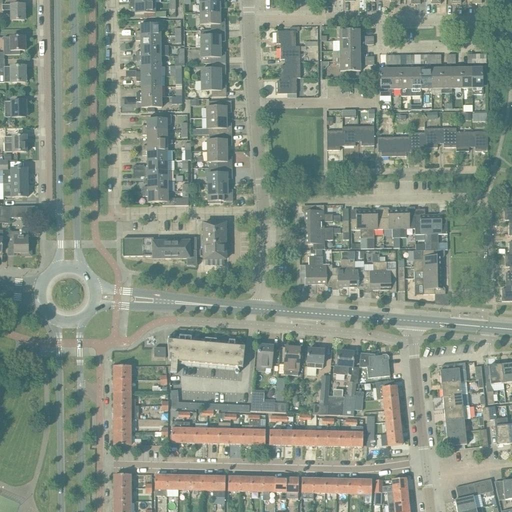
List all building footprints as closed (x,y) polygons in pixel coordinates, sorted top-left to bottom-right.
[(202,0),(202,4),(200,4),(200,15),(220,15),(220,9),(225,9),(224,0),(202,0)] [(155,12),(155,3),(130,4),(130,7),(135,7),(135,13),(145,13),(155,13),(155,12)] [(24,21),(24,5),(2,6),(3,11),(12,11),(12,22),(24,21)] [(211,31),(212,31),(225,31),(225,20),(220,20),(220,15),(200,15),(200,26),(211,26),(211,31)] [(164,29),(164,21),(143,22),(143,26),(140,26),(140,32),(135,32),(135,37),(161,36),(161,31),(163,31),(164,29)] [(212,31),(211,31),(200,32),(200,37),(200,48),(220,48),(220,42),(225,42),(225,31),(212,31)] [(337,39),(337,42),(360,41),(359,31),(339,31),(340,39),(337,39)] [(282,48),(296,47),(295,32),(276,32),(276,45),(282,45),(282,48)] [(140,47),(161,47),(161,36),(135,37),(135,41),(140,41),(140,47)] [(25,51),(25,37),(4,38),(4,56),(20,55),(20,51),(25,51)] [(360,52),(360,41),(337,42),(337,45),(340,45),(340,52),(360,52)] [(161,57),(161,47),(140,47),(141,52),(136,52),(136,57),(161,57)] [(286,63),(300,63),(300,47),(296,47),(282,48),(280,48),(280,60),(286,60),(286,63)] [(211,65),(213,65),(226,64),(225,53),(220,53),(220,48),(200,48),(201,65),(211,65)] [(337,59),(337,62),(360,62),(360,52),(340,52),(340,59),(337,59)] [(141,62),(141,67),(161,67),(161,57),(136,57),(136,62),(141,62)] [(360,62),(337,62),(337,65),(340,65),(340,73),(345,73),(345,80),(359,79),(359,73),(360,73),(360,62)] [(281,79),(283,79),(297,79),(301,79),(300,63),(286,63),(286,66),(281,66),(281,79)] [(226,64),(213,65),(211,65),(211,71),(201,71),(201,81),(221,81),(221,75),(226,75),(226,64)] [(25,83),(25,67),(4,68),(5,84),(25,83)] [(161,77),(161,67),(141,67),(141,73),(136,73),(136,78),(161,77)] [(176,78),(182,78),(182,67),(175,67),(175,70),(170,70),(170,77),(176,78)] [(441,94),(451,94),(451,69),(441,70),(441,94)] [(461,69),(451,69),(451,94),(452,94),(452,93),(454,93),(454,89),(462,89),(461,69)] [(471,69),(461,69),(462,89),(467,89),(468,99),(472,99),(472,95),(471,69)] [(482,69),(471,69),(472,95),(483,95),(482,89),(482,69)] [(380,97),(390,97),(390,94),(390,70),(379,71),(380,97)] [(393,90),(400,90),(400,70),(390,70),(390,94),(393,94),(393,90)] [(401,97),(411,97),(410,70),(400,70),(400,90),(401,97)] [(421,97),(421,90),(421,70),(410,70),(411,97),(421,97)] [(431,70),(421,70),(421,90),(428,90),(428,93),(431,93),(431,70)] [(441,70),(431,70),(431,93),(431,94),(441,94),(441,70)] [(161,77),(136,78),(136,82),(141,82),(141,88),(161,88),(161,77)] [(297,95),(297,79),(283,79),(283,82),(277,82),(277,95),(287,95),(287,98),(297,98),(297,95)] [(221,86),(221,81),(201,81),(201,92),(212,92),(212,98),(216,98),(226,98),(226,86),(221,86)] [(136,98),(161,98),(161,88),(141,88),(141,93),(136,93),(136,98)] [(161,98),(136,98),(136,103),(141,103),(141,109),(162,108),(161,98)] [(26,118),(26,102),(5,102),(5,118),(26,118)] [(207,119),(226,119),(226,113),(231,113),(231,102),(209,102),(209,108),(206,108),(207,119)] [(142,131),(167,131),(167,125),(170,125),(171,124),(171,116),(151,116),(151,120),(147,121),(147,126),(142,127),(142,131)] [(232,135),(231,124),(226,124),(226,119),(224,119),(207,119),(207,129),(191,129),(191,136),(209,136),(217,135),(232,135)] [(358,128),(358,141),(361,141),(361,147),(374,147),(374,127),(358,128)] [(342,132),(342,145),(342,147),(355,147),(355,141),(358,141),(358,128),(342,128),(342,132)] [(440,143),(440,129),(424,130),(424,134),(424,147),(425,149),(437,149),(437,143),(440,143)] [(440,129),(440,143),(443,143),(443,149),(456,149),(456,153),(456,133),(456,129),(440,129)] [(167,141),(167,131),(142,131),(142,136),(147,136),(147,141),(167,141)] [(340,145),(342,145),(342,132),(326,132),(327,151),(340,151),(340,145)] [(472,146),(471,133),(456,133),(456,153),(469,152),(469,146),(472,146)] [(487,133),(471,133),(472,146),(475,146),(475,152),(488,152),(487,133)] [(424,147),(424,134),(409,134),(409,138),(409,151),(409,153),(422,153),(422,147),(424,147)] [(207,152),(224,152),(227,152),(227,147),(232,146),(232,135),(217,135),(209,136),(209,141),(207,141),(207,152)] [(26,153),(26,137),(13,137),(4,138),(4,153),(26,153)] [(381,158),(394,157),(393,138),(378,138),(378,154),(378,152),(381,152),(381,158)] [(409,151),(409,138),(393,138),(394,157),(406,157),(406,151),(409,151)] [(142,147),(142,152),(167,151),(167,146),(172,144),(172,141),(167,141),(147,141),(147,147),(142,147)] [(167,161),(167,151),(142,152),(142,156),(147,156),(147,162),(167,161)] [(227,152),(224,152),(207,152),(207,163),(208,163),(208,169),(232,168),(232,158),(227,158),(227,152)] [(3,184),(27,184),(27,170),(12,170),(12,171),(8,171),(8,161),(0,161),(0,171),(3,171),(3,184)] [(172,161),(167,161),(147,162),(147,167),(144,167),(144,166),(133,167),(133,172),(167,172),(167,166),(172,166),(172,161)] [(208,185),(224,185),(227,185),(227,180),(232,180),(232,168),(208,169),(208,175),(207,175),(208,185)] [(168,182),(167,172),(133,172),(133,178),(144,178),(144,177),(147,177),(147,182),(168,182)] [(143,192),(168,192),(168,182),(147,182),(148,188),(143,188),(143,192)] [(4,198),(12,198),(27,198),(27,184),(3,184),(4,198)] [(220,202),(233,202),(233,191),(228,191),(227,185),(224,185),(222,185),(208,185),(208,202),(208,205),(220,205),(220,202)] [(168,192),(143,192),(143,197),(148,197),(148,203),(162,203),(162,207),(188,206),(188,199),(168,199),(168,192)] [(305,214),(305,222),(324,222),(333,222),(332,217),(332,215),(324,215),(324,206),(312,207),(312,212),(306,212),(305,214)] [(0,215),(0,223),(5,224),(9,224),(10,219),(10,208),(8,208),(1,207),(0,215)] [(10,208),(10,219),(35,219),(35,207),(10,207),(10,208)] [(367,249),(367,211),(358,212),(356,213),(356,214),(351,214),(351,231),(360,231),(360,249),(367,249)] [(375,211),(367,211),(367,249),(374,249),(374,230),(383,230),(383,214),(377,214),(377,213),(375,211)] [(399,238),(398,211),(390,211),(388,213),(383,214),(383,230),(392,230),(392,239),(393,239),(393,249),(395,249),(399,249),(399,238)] [(398,211),(399,238),(406,238),(406,230),(415,229),(415,235),(415,218),(409,218),(409,212),(407,211),(398,211)] [(424,244),(425,244),(425,251),(427,251),(431,251),(431,216),(420,216),(420,218),(415,218),(415,235),(424,235),(424,244)] [(440,216),(431,216),(431,251),(438,251),(438,235),(447,235),(447,223),(441,223),(441,217),(440,216)] [(305,222),(305,234),(333,234),(340,234),(340,229),(333,229),(324,229),(324,222),(305,222)] [(224,260),(225,260),(225,247),(228,247),(228,242),(228,238),(225,238),(225,224),(224,224),(203,224),(203,228),(203,231),(203,238),(203,242),(203,250),(200,250),(200,257),(203,257),(203,260),(212,260),(212,266),(224,266),(224,260)] [(19,237),(19,232),(9,233),(8,247),(14,247),(14,254),(21,254),(21,257),(31,257),(31,247),(28,247),(28,237),(19,237)] [(333,234),(305,234),(305,244),(307,245),(313,245),(313,250),(315,250),(320,250),(325,250),(324,241),(333,241),(333,234)] [(122,239),(123,257),(153,257),(153,260),(171,260),(173,259),(187,259),(187,267),(197,266),(196,260),(196,251),(189,251),(189,242),(184,242),(184,239),(171,239),(171,242),(153,243),(153,239),(122,239)] [(327,285),(326,279),(332,279),(332,269),(332,265),(323,266),(322,257),(320,257),(320,250),(315,250),(315,257),(316,264),(316,285),(327,285)] [(427,251),(425,251),(414,252),(414,268),(442,267),(442,256),(440,256),(440,251),(438,251),(434,251),(431,251),(427,251)] [(364,268),(355,268),(354,260),(352,260),(352,253),(347,253),(347,254),(347,260),(348,288),(357,288),(359,286),(359,283),(364,283),(364,272),(364,268)] [(332,269),(332,279),(332,285),(337,285),(337,287),(339,288),(348,288),(347,260),(347,254),(342,254),(342,260),(341,260),(341,269),(332,269)] [(364,272),(364,283),(369,283),(369,289),(371,291),(380,291),(380,263),(379,256),(372,256),(373,271),(364,272)] [(316,264),(315,257),(311,257),(309,258),(309,266),(300,266),(300,278),(300,284),(305,284),(307,285),(316,285),(316,264)] [(386,263),(380,263),(380,291),(389,290),(391,289),(396,289),(396,293),(396,271),(387,271),(386,263)] [(442,279),(442,267),(414,268),(414,279),(423,279),(442,279)] [(423,279),(414,279),(414,287),(423,286),(423,295),(435,295),(435,290),(441,290),(442,288),(442,279),(423,279)] [(511,286),(507,287),(507,289),(501,290),(502,302),(511,302),(511,286)] [(173,338),(167,338),(169,362),(171,362),(170,373),(176,374),(177,363),(243,369),(245,345),(174,338),(174,335),(173,335),(173,338)] [(256,372),(264,372),(265,364),(272,365),(273,347),(268,347),(268,344),(261,343),(261,346),(258,346),(256,372)] [(294,346),(286,346),(286,348),(285,348),(283,376),(298,377),(300,349),(293,349),(294,346)] [(165,359),(165,349),(153,349),(153,359),(165,359)] [(324,351),(308,350),(306,368),(322,369),(323,365),(324,351)] [(354,353),(338,352),(337,367),(334,367),(333,374),(336,374),(336,375),(344,376),(344,375),(351,376),(352,368),(353,368),(354,353)] [(367,368),(368,379),(390,377),(388,359),(388,358),(386,356),(383,356),(375,357),(374,355),(361,354),(359,368),(364,368),(367,368)] [(503,385),(511,383),(511,364),(501,365),(503,385)] [(441,384),(460,383),(458,365),(441,366),(442,371),(440,371),(441,384)] [(503,385),(501,365),(489,367),(491,386),(503,385)] [(114,381),(131,381),(131,367),(114,367),(114,381)] [(312,416),(328,416),(329,397),(328,397),(330,377),(321,376),(319,405),(313,405),(312,416)] [(114,381),(114,394),(131,394),(131,381),(114,381)] [(354,411),(354,403),(355,389),(355,383),(348,383),(347,396),(345,395),(345,397),(329,397),(328,416),(354,417),(354,411)] [(461,395),(460,383),(441,384),(442,397),(461,395)] [(377,401),(383,400),(397,399),(396,387),(382,389),(375,389),(377,401)] [(355,389),(354,403),(363,402),(363,393),(355,393),(355,389)] [(264,391),(252,391),(250,412),(263,413),(274,413),(275,401),(263,401),(264,391)] [(131,407),(134,407),(134,400),(131,400),(131,394),(114,394),(114,407),(131,407)] [(444,410),(463,408),(461,395),(442,397),(444,410)] [(398,410),(397,399),(383,400),(384,412),(398,410)] [(275,401),(274,413),(286,414),(286,402),(275,401)] [(363,402),(354,403),(354,411),(362,412),(363,402)] [(131,407),(114,407),(114,420),(131,420),(131,407)] [(463,408),(444,410),(445,422),(464,420),(470,420),(469,407),(463,408)] [(384,412),(385,423),(400,422),(398,410),(384,412)] [(242,426),(241,445),(253,445),(254,415),(248,415),(248,421),(249,421),(249,426),(242,426)] [(259,416),(254,415),(253,445),(265,446),(265,432),(265,426),(259,426),(259,416)] [(114,433),(131,433),(131,420),(114,420),(114,433)] [(445,422),(446,434),(465,432),(464,420),(445,422)] [(387,435),(401,434),(400,422),(385,423),(387,435)] [(218,426),(207,425),(207,431),(206,443),(206,444),(218,445),(218,431),(218,426)] [(218,426),(218,431),(218,445),(224,445),(230,445),(230,432),(230,426),(218,426)] [(241,445),(242,426),(242,432),(230,432),(230,445),(241,445)] [(509,445),(507,426),(495,427),(497,446),(509,445)] [(351,434),(350,448),(362,448),(363,434),(363,428),(351,427),(351,434)] [(171,443),(183,444),(183,431),(172,430),(171,443)] [(480,431),(481,448),(488,447),(487,437),(486,430),(480,431)] [(183,444),(195,444),(195,431),(183,431),(183,444)] [(207,431),(195,431),(195,444),(206,444),(207,431)] [(269,446),(281,446),(281,432),(269,432),(269,446)] [(281,446),(292,446),(293,432),(281,432),(281,446)] [(293,432),(292,446),(304,446),(304,433),(293,432)] [(465,432),(446,434),(447,447),(466,445),(465,432)] [(131,447),(131,433),(114,433),(114,447),(131,447)] [(316,447),(316,433),(304,433),(304,446),(316,447)] [(316,447),(327,447),(328,433),(316,433),(316,447)] [(327,447),(339,447),(339,433),(328,433),(327,447)] [(350,448),(351,434),(339,433),(339,447),(350,448)] [(402,445),(401,434),(387,435),(388,447),(402,445)] [(114,476),(114,489),(131,489),(131,476),(114,476)] [(166,497),(167,477),(155,477),(154,490),(154,497),(166,497)] [(178,491),(178,477),(167,477),(166,497),(178,497),(178,491)] [(190,477),(178,477),(178,491),(190,491),(190,477)] [(201,491),(201,478),(190,477),(190,491),(201,491)] [(201,491),(213,492),(213,478),(201,478),(201,491)] [(213,478),(213,492),(213,498),(225,498),(225,478),(213,478)] [(239,492),(240,478),(228,478),(228,492),(239,492)] [(251,479),(240,478),(239,492),(251,492),(251,479)] [(263,493),(263,479),(251,479),(251,492),(263,493)] [(274,493),(275,479),(263,479),(263,493),(263,501),(269,501),(269,493),(274,493)] [(286,480),(275,479),(274,493),(280,493),(280,501),(286,501),(286,493),(286,480)] [(382,487),(382,493),(387,493),(395,492),(407,491),(405,479),(392,481),(392,486),(382,487)] [(286,493),(286,501),(286,493),(298,494),(298,490),(298,480),(286,480),(286,493)] [(313,494),(313,480),(301,480),(301,494),(301,499),(313,499),(313,494)] [(313,494),(324,494),(325,480),(313,480),(313,494)] [(336,494),(336,481),(325,480),(324,494),(336,494)] [(484,482),(487,494),(493,493),(493,492),(491,480),(484,482)] [(511,499),(511,480),(503,482),(505,501),(511,499)] [(343,495),(348,495),(348,481),(336,481),(336,494),(343,495)] [(359,495),(360,481),(348,481),(348,495),(359,495)] [(372,481),(360,481),(359,495),(359,503),(364,503),(365,495),(371,495),(372,481)] [(479,483),(482,495),(486,494),(487,494),(484,482),(479,483)] [(473,484),(476,497),(482,495),(479,483),(473,484)] [(473,497),(476,497),(473,484),(467,486),(470,498),(473,497)] [(467,486),(461,487),(464,499),(470,498),(467,486)] [(458,500),(464,499),(461,487),(455,488),(458,500)] [(114,502),(131,502),(131,489),(114,489),(114,502)] [(395,492),(387,493),(388,505),(408,503),(407,491),(395,492)] [(465,511),(476,510),(473,497),(470,498),(458,500),(454,501),(456,511),(465,511)] [(130,511),(131,502),(114,502),(113,511),(130,511)] [(389,511),(408,511),(408,503),(388,505),(389,511)]
